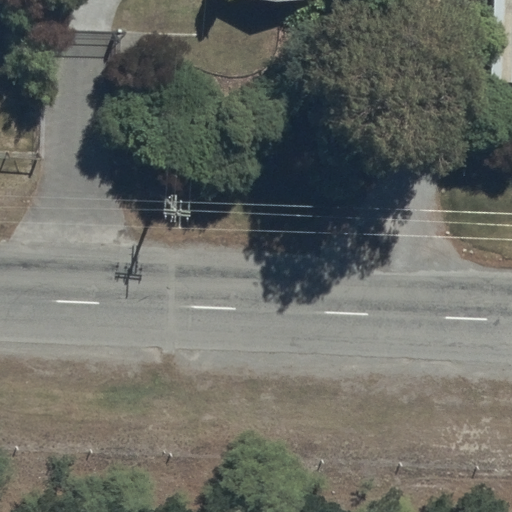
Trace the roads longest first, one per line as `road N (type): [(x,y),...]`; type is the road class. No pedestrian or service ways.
road 1 (unclassified): [(0,290),(511,311)]
road 2 (track): [(382,306),(414,0)]
